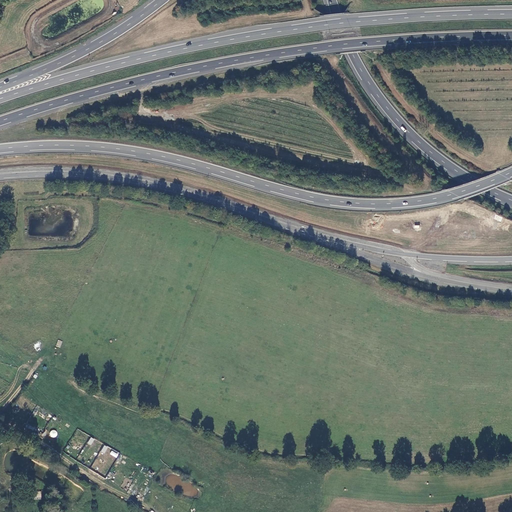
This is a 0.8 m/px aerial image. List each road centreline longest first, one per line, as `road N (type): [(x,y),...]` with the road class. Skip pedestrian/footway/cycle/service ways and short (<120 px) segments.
road 1 (trunk): [(0,148),(116,147),(365,203),(429,199),(511,171)]
road 2 (trunk): [(0,120),(265,54),(511,34)]
road 3 (trunk): [(511,13),(265,33),(0,98)]
road 4 (secondary): [(0,173),(126,176),(296,226)]
road 5 (trunk): [(331,0),(363,74),(408,132),(468,179),(511,199)]
road 6 (trunk): [(161,0),(75,55),(0,87)]
road 7 (unclassified): [(296,226),(447,278)]
